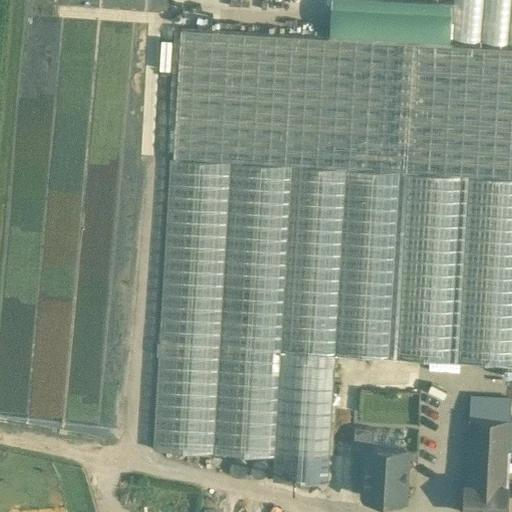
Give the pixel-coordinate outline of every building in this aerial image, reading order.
[(452,19),(453,0),(331,0),(330,34),(450,41),(452,19)] [(511,0),(453,0),(452,19),(455,19),(453,35),(511,40),(511,0)] [(330,34),(181,26),(173,154),(400,168),(408,168),(462,171),(469,172),(511,174),(511,44),(450,41),(330,34)] [(173,154),(169,154),(152,445),(274,452),(275,452),(281,347),(336,351),(389,354),(400,168),(173,154)] [(462,171),(408,168),(397,354),(451,357),(462,171)] [(511,357),(511,174),(469,172),(458,358),(511,361),(511,357)] [(336,351),(281,347),(275,452),(274,452),(273,477),(328,480),(336,351)] [(411,381),(354,383),(354,407),(412,405),(411,381)] [(511,395),(470,393),(469,414),(511,417),(511,415),(511,395)] [(469,414),(468,415),(465,481),(507,483),(509,449),(511,417),(469,414)] [(375,424),(355,423),(353,456),(366,457),(367,444),(373,444),(375,424)] [(373,444),(367,444),(366,457),(364,490),(386,491),(390,496),(398,496),(404,491),(405,483),(402,480),(403,466),(408,467),(409,447),(373,444)] [(507,483),(465,481),(464,510),(506,511),(508,483),(507,483)]
